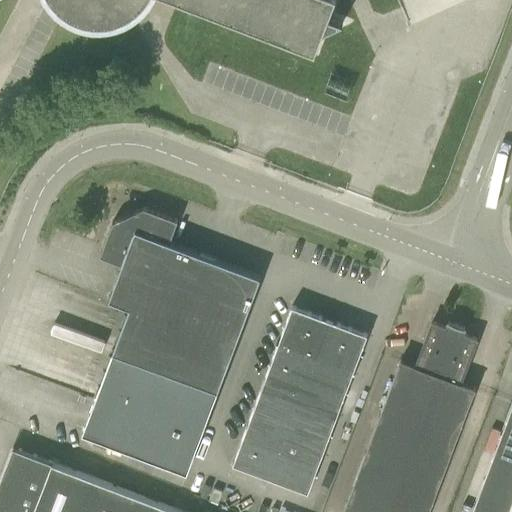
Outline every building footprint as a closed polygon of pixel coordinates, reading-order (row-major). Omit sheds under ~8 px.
[(49,0),(52,4),(56,8),(59,11),(63,15),(68,17),(72,20),(77,22),(82,24),(87,25),(92,26),(97,26),(102,26),(107,26),(112,25),(117,24),(122,22),(127,19),(131,17),(136,14),(140,10),(143,7),(147,3),(148,0),(182,0),(315,51),(323,31),(343,22),(329,16),(335,0),(49,0)] [(218,389),(261,275),(170,241),(178,219),(144,206),(113,221),(101,254),(123,263),(110,297),(130,305),(113,350),(218,389)] [(233,463),(308,491),(367,333),(293,305),(233,463)] [(415,365),(401,359),(344,509),(352,511),(428,511),(475,387),(460,382),(477,338),(463,333),(465,327),(448,321),(446,326),(432,321),(415,365)] [(188,470),(218,389),(113,350),(83,430),(188,470)] [(511,511),(511,402),(470,511),(511,511)] [(1,478),(41,493),(53,462),(13,446),(1,478)] [(53,462),(41,493),(34,511),(81,511),(94,478),(53,462)] [(0,479),(0,511),(34,511),(41,493),(1,478),(0,479)] [(128,511),(135,493),(94,478),(81,511),(128,511)] [(135,493),(128,511),(175,511),(177,509),(173,508),(135,493)]
